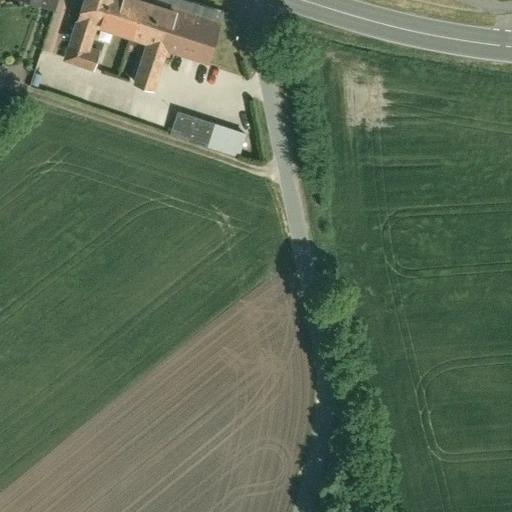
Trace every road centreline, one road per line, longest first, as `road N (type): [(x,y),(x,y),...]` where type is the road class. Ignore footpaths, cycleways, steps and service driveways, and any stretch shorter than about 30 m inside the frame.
road 1 (unclassified): [(253,0),(322,406),(296,511)]
road 2 (secondary): [(511,49),(424,36),(301,0)]
